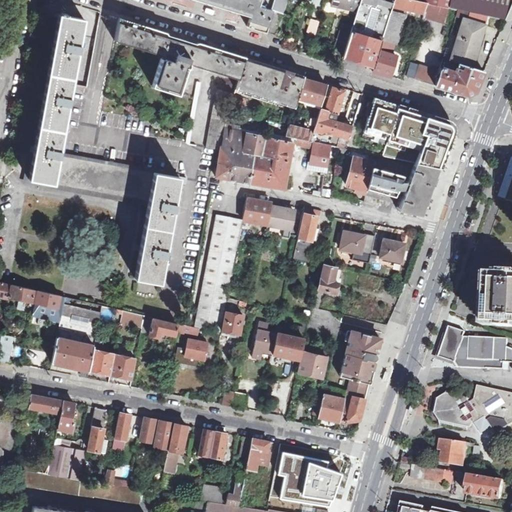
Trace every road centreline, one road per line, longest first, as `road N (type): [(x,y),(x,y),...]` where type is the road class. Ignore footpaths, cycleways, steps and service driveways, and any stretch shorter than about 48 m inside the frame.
road 1 (unclassified): [(95,0),(490,119)]
road 2 (unclassified): [(378,453),(0,378)]
road 3 (tertiary): [(378,453),(490,119)]
road 4 (residential): [(23,0),(0,122)]
